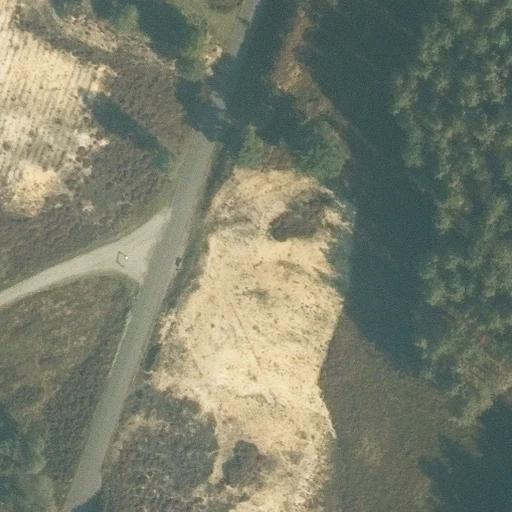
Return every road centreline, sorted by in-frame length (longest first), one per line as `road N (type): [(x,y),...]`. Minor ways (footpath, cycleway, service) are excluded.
road 1 (track): [(260,0),(78,511)]
road 2 (track): [(166,257),(66,279),(0,310)]
